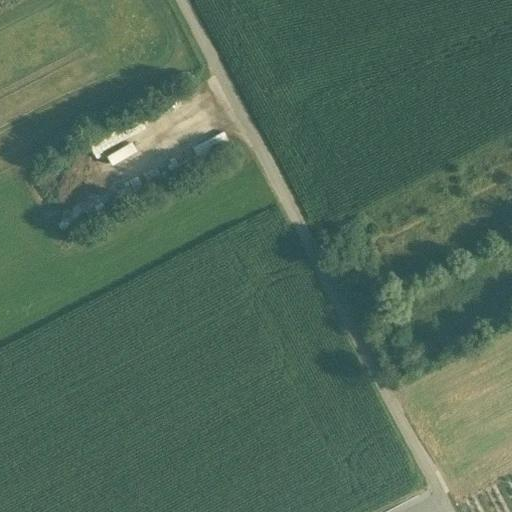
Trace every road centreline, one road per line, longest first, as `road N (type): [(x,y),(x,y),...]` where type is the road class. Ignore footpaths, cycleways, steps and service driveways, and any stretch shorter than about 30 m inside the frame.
road 1 (track): [(453,511),(219,64)]
road 2 (track): [(219,64),(0,172)]
